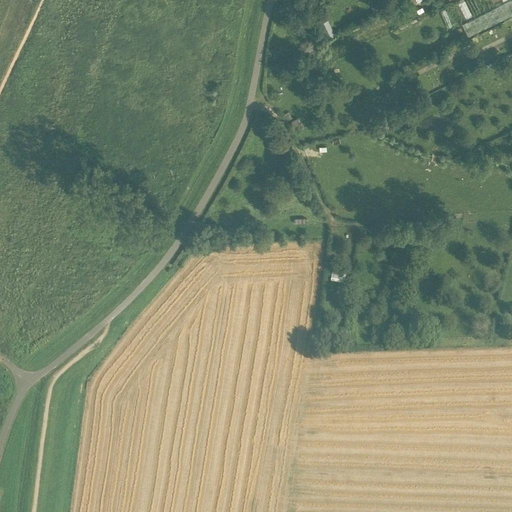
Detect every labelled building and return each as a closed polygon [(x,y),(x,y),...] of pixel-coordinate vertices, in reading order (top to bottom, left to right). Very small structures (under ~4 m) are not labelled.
[(468,36),(511,16),(511,0),(462,23),(468,36)] [(417,20),(414,13),(397,22),(400,29),(417,20)] [(327,20),(319,24),(326,38),(334,34),(327,20)] [(300,122),(298,118),(297,117),(294,119),(293,120),(289,112),(288,111),(283,115),(290,128),(292,127),(300,122)] [(345,284),(345,275),(331,275),(331,283),(345,284)] [(360,287),(353,286),(352,292),(354,293),(354,297),(359,298),(360,287)]
